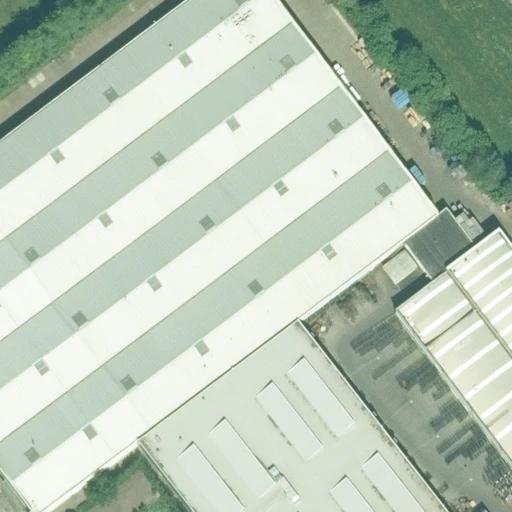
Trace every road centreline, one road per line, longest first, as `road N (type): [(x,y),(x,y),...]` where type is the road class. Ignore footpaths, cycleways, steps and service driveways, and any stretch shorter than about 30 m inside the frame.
road 1 (unknown): [(0,127),(169,0)]
road 2 (unknown): [(302,0),(416,155)]
